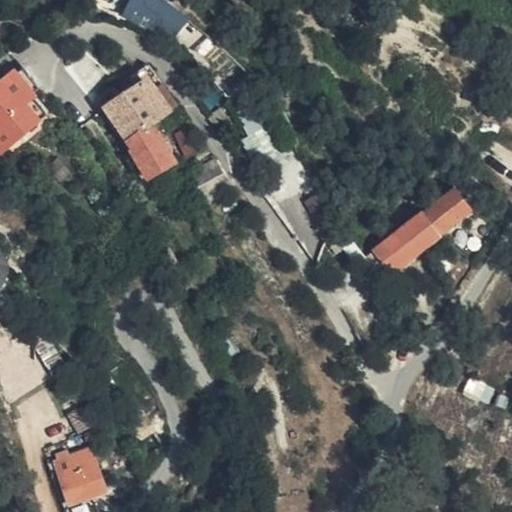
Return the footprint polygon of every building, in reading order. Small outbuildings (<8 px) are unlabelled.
[(180,37),(193,7),(177,0),(129,0),(125,12),(180,37)] [(17,84),(3,60),(0,61),(0,128),(23,114),(10,89),(17,84)] [(143,69),(131,76),(155,119),(168,111),(143,69)] [(155,119),(131,76),(87,102),(113,145),(107,150),(124,180),(158,161),(140,127),(155,119)] [(261,114),(240,123),(257,161),(278,152),(261,114)] [(208,198),(234,185),(219,155),(193,168),(208,198)] [(362,289),(451,232),(436,208),(338,272),(349,292),(359,285),(362,289)] [(155,424),(151,412),(130,419),(135,432),(155,424)] [(88,456),(91,480),(109,474),(90,431),(79,435),(85,445),(88,456)] [(69,488),(91,480),(88,456),(85,445),(79,435),(51,448),(69,488)]
